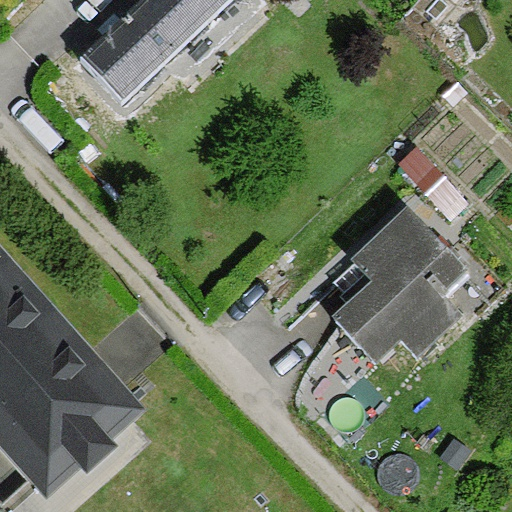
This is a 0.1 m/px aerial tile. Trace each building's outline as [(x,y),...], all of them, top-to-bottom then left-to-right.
[(153,0),(86,64),(123,105),(234,0),(153,0)] [(357,307),(338,325),(376,365),(401,342),(418,360),(462,318),(449,305),(424,279),(448,256),(411,215),(356,266),(378,288),(357,307)] [(0,452),(45,502),(148,409),(0,245),(0,452)] [(424,279),(449,305),(474,282),(448,256),(424,279)] [(378,288),(356,266),(336,285),(357,307),(378,288)] [(383,405),(362,382),(325,416),(347,439),(383,405)]
